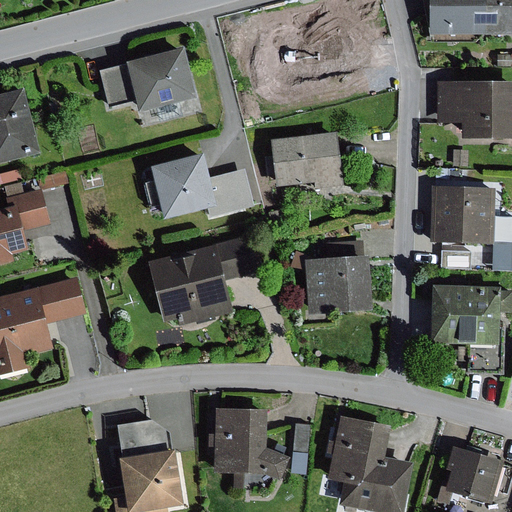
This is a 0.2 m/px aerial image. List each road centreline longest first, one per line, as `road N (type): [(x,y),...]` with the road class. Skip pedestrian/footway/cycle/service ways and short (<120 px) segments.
road 1 (residential): [(0,416),(119,385),(242,376),(396,393)]
road 2 (residential): [(396,393),(410,92),(394,0)]
road 3 (residential): [(0,50),(190,0)]
road 4 (residential): [(396,393),(511,425)]
